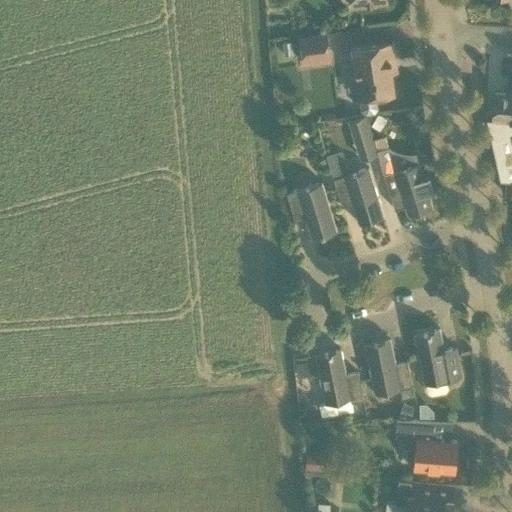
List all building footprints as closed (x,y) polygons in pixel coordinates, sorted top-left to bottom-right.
[(304,64),(330,60),(326,34),(300,37),(304,64)] [(292,41),(282,42),(284,55),(294,54),(292,41)] [(367,113),(375,112),(379,106),(377,95),(394,93),(389,60),(395,59),(393,42),(352,48),(360,98),(361,110),(367,113)] [(511,92),(511,94),(494,93),(492,119),(486,119),(500,180),(508,181),(511,181),(511,92)] [(348,122),(357,148),(374,142),(365,116),(348,122)] [(400,191),(408,215),(433,207),(419,162),(395,170),(389,146),(377,150),(378,153),(384,174),(391,198),(392,198),(390,194),(400,191)] [(329,152),(332,175),(346,173),(343,150),(329,152)] [(359,224),(384,216),(369,168),(334,179),(342,207),(343,207),(342,203),(351,200),(359,224)] [(337,231),(322,182),(287,193),(295,221),(296,221),(295,217),(304,214),(312,238),(337,231)] [(445,354),(440,329),(414,334),(424,384),(426,383),(427,393),(431,395),(446,392),(448,389),(447,379),(462,376),(457,351),(445,354)] [(396,364),(391,339),(365,344),(375,394),(400,389),(402,398),(415,396),(408,361),(396,364)] [(346,374),(341,349),(315,354),(325,404),(351,398),(352,402),(364,400),(363,396),(358,371),(346,374)] [(297,377),(309,376),(309,363),(297,364),(297,377)] [(454,472),(457,441),(451,440),(453,420),(397,419),(395,437),(417,439),(415,469),(454,472)] [(306,454),(307,468),(326,467),(326,453),(306,454)] [(386,511),(443,511),(444,508),(451,509),(453,483),(398,479),(396,503),(387,503),(386,511)]
